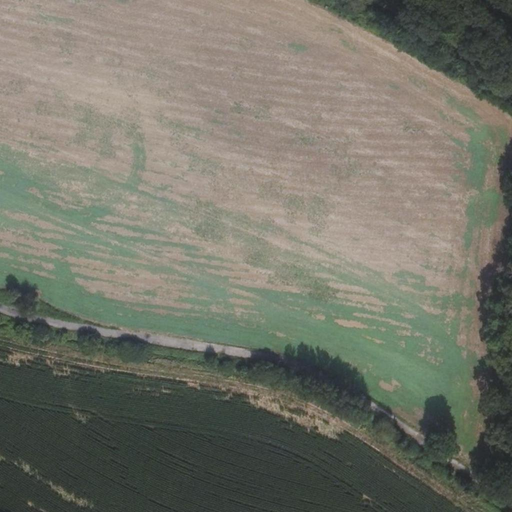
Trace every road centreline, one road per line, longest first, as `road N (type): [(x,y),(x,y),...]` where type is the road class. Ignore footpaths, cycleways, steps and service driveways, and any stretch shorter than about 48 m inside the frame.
road 1 (track): [(511,497),(357,387),(260,355),(0,309)]
road 2 (track): [(371,0),(511,89)]
